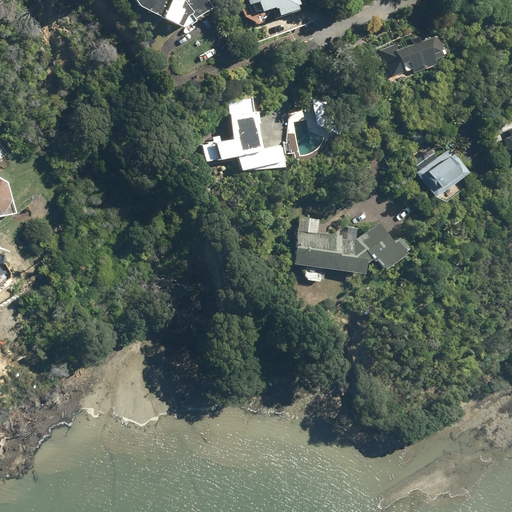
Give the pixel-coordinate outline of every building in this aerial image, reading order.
[(129,0),(129,1),(129,2),(129,3),(129,4),(129,5),(130,5),(130,6),(130,7),(130,8),(131,8),(131,9),(132,10),(133,11),(134,12),(135,13),(136,13),(150,21),(149,23),(172,35),(206,11),(198,0),(129,0)] [(236,0),(239,10),(246,9),(248,18),(263,14),(265,22),(289,16),(284,0),(236,0)] [(401,76),(423,68),(421,61),(439,54),(430,29),(370,51),(381,80),(400,73),(401,76)] [(196,165),(228,159),(229,174),(278,171),(276,148),(248,151),(247,138),(252,138),(251,126),(253,126),(253,113),(248,113),(248,99),(224,100),(223,116),(220,117),(221,143),(195,147),(196,165)] [(498,153),(504,167),(511,164),(511,127),(504,130),(506,138),(500,140),(503,151),(498,153)] [(412,171),(430,159),(423,149),(405,162),(412,171)] [(460,176),(443,151),(409,174),(427,199),(460,176)] [(0,214),(18,211),(8,181),(0,177),(0,214)] [(313,223),(293,219),(284,267),(352,279),(354,268),(360,263),(363,266),(367,263),(377,274),(400,255),(398,253),(402,250),(394,240),(388,244),(372,224),(346,246),(348,232),(340,231),(338,244),(334,243),(334,240),(310,236),(313,223)]
